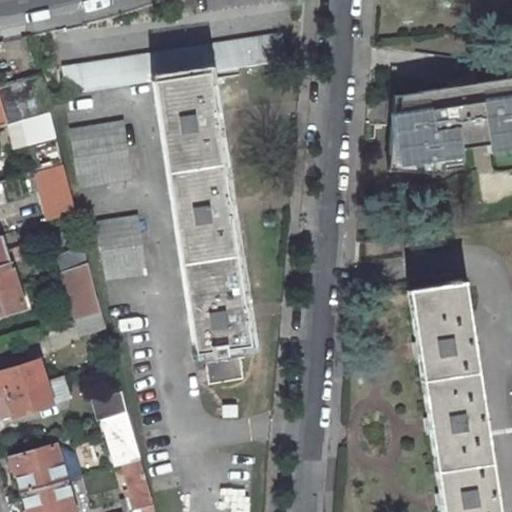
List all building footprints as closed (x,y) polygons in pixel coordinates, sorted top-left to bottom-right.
[(278,33),(62,66),(66,94),(152,81),(207,72),(244,66),(282,61),(278,39),(278,33)] [(207,72),(152,81),(187,307),(194,353),(204,351),(207,370),(209,383),(243,378),(238,346),(249,344),(245,322),(247,322),(246,321),(244,307),(244,305),(243,305),(241,290),(229,217),(231,217),(228,202),(228,200),(227,201),(225,187),(215,127),(217,126),(214,111),(214,110),(213,110),(211,96),(207,72)] [(0,126),(4,126),(9,124),(50,112),(46,96),(40,75),(0,87),(0,126)] [(34,143),(40,168),(63,162),(62,161),(50,112),(9,124),(16,148),(30,144),(34,143)] [(123,122),(70,130),(79,186),(132,178),(123,122)] [(40,168),(34,143),(30,144),(36,169),(40,168)] [(41,190),(49,220),(75,212),(63,163),(51,166),(56,187),(41,190)] [(138,217),(98,223),(106,279),(146,273),(138,217)] [(63,270),(69,268),(88,262),(84,245),(77,247),(74,240),(58,245),(60,253),(59,254),(63,270)] [(0,290),(17,285),(10,263),(5,247),(0,248),(0,290)] [(71,306),(75,319),(101,311),(88,262),(69,268),(76,291),(71,292),(74,305),(71,306)] [(498,511),(488,447),(463,282),(408,290),(416,341),(412,342),(415,359),(419,358),(428,417),(424,418),(426,434),(430,434),(439,493),(435,493),(438,510),(442,510),(441,511),(498,511)] [(0,314),(24,308),(17,285),(0,290),(0,314)] [(105,328),(101,311),(75,319),(80,336),(105,328)] [(0,395),(45,381),(38,359),(0,371),(0,395)] [(52,404),(69,398),(62,376),(45,381),(52,404)] [(45,381),(0,395),(0,418),(0,420),(52,404),(45,381)] [(95,401),(100,420),(101,420),(127,413),(122,393),(95,401)] [(127,413),(101,420),(114,465),(122,463),(140,458),(127,413)] [(17,473),(23,492),(65,480),(81,475),(75,453),(60,448),(57,449),(55,444),(10,457),(15,474),(17,473)] [(124,491),(130,511),(131,511),(141,508),(153,504),(140,458),(122,463),(130,490),(124,491)] [(74,511),(65,480),(23,492),(28,511),(26,511),(74,511)]
